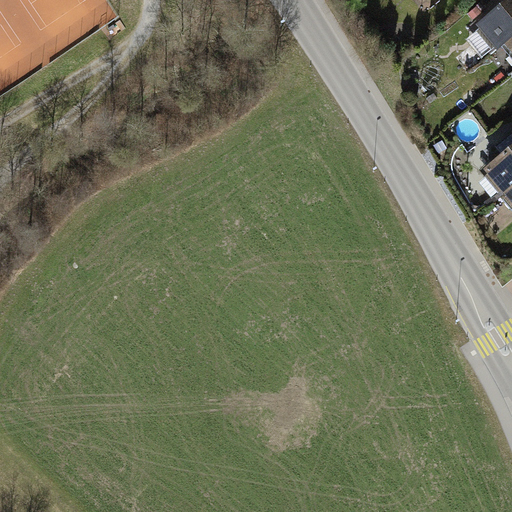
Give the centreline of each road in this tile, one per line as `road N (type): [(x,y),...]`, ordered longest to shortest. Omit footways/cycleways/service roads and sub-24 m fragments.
road 1 (secondary): [(288,0),(511,362)]
road 2 (track): [(149,0),(147,32),(102,95),(0,185)]
road 3 (track): [(0,126),(147,32)]
